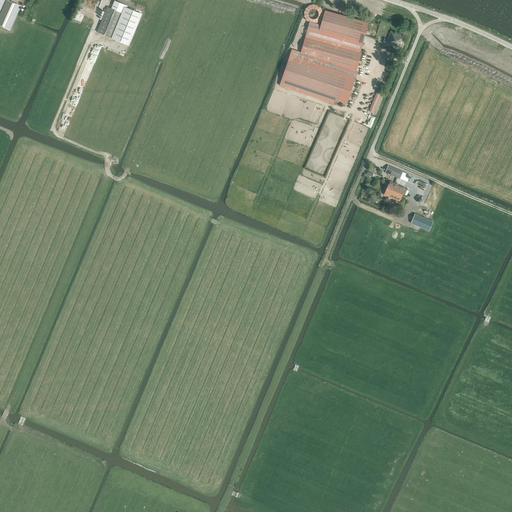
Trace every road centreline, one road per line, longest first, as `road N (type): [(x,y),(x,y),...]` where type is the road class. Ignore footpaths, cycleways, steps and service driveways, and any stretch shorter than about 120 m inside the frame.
road 1 (track): [(220,511),(363,168)]
road 2 (unclassified): [(363,168),(420,30)]
